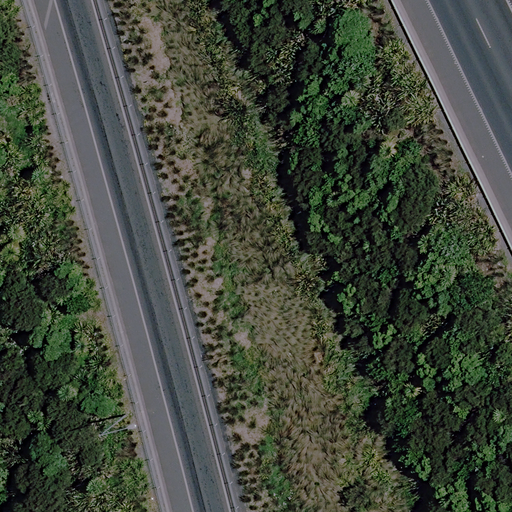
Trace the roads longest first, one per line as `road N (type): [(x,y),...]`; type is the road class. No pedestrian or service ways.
road 1 (motorway): [(210,511),(77,0)]
road 2 (motorway): [(511,130),(446,0)]
